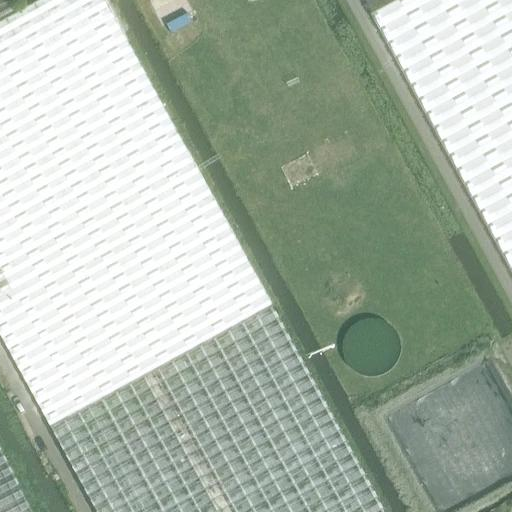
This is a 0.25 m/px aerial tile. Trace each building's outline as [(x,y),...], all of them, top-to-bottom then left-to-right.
[(381,511),(338,433),(280,328),(276,319),(102,0),(44,0),(18,15),(10,1),(0,6),(0,270),(12,292),(0,298),(0,339),(49,430),(95,511),(381,511)] [(363,0),(373,17),(404,0),(363,0)] [(511,0),(404,0),(373,17),(511,272),(511,0)] [(0,298),(12,292),(0,270),(0,298)] [(0,511),(31,511),(0,453),(0,511)]
